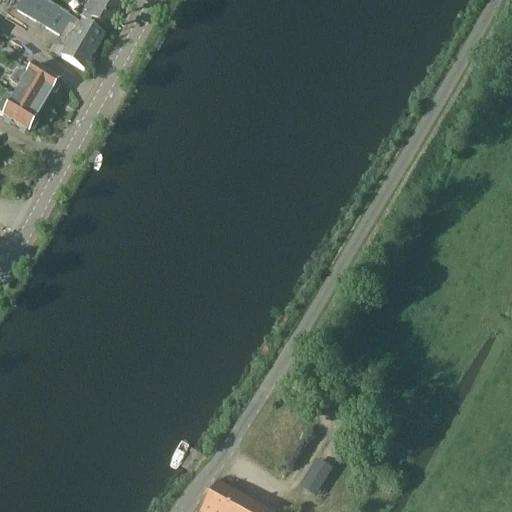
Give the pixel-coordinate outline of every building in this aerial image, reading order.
[(104,38),(99,35),(79,24),(37,0),(23,0),(17,12),(62,37),(58,45),(67,49),(61,60),(83,73),(104,38)] [(92,0),(79,24),(99,35),(103,27),(108,29),(123,4),(116,0),(92,0)] [(19,91),(18,93),(43,108),(50,97),(54,97),(60,88),(58,84),(59,82),(33,67),(25,80),(15,74),(8,85),(19,91)] [(37,119),(43,108),(18,93),(13,101),(6,98),(0,107),(0,115),(2,117),(28,134),(30,131),(34,132),(39,122),(37,119)] [(318,461),(300,488),(316,497),(333,471),(318,461)] [(264,511),(218,486),(202,511),(264,511)]
